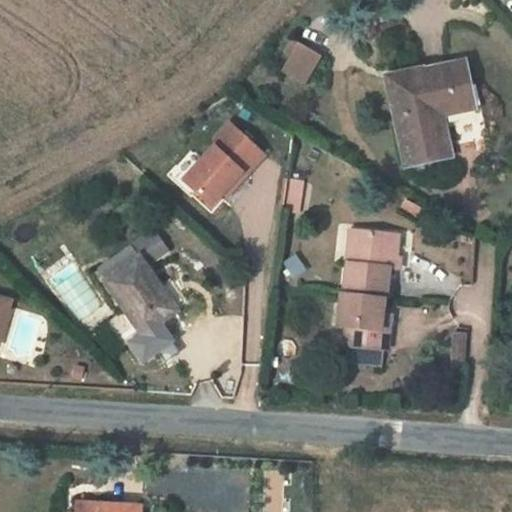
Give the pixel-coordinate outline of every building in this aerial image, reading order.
[(291,41),(277,72),(305,84),(318,53),(291,41)] [(463,112),(480,109),(477,85),(492,83),(487,57),(438,67),(438,73),(424,74),(421,67),(406,71),(428,162),(473,153),(463,112)] [(499,105),(492,83),(477,85),(480,109),(499,105)] [(266,154),(230,123),(217,139),(220,142),(187,181),(215,205),(248,166),(252,170),(266,154)] [(373,260),(369,289),(411,297),(415,297),(421,267),(424,267),(430,235),(384,225),(379,259),(373,260)] [(149,261),(115,282),(151,337),(183,318),(165,294),(169,288),(149,261)] [(411,297),(369,289),(363,289),(357,324),(365,325),(363,340),(368,341),(402,348),(410,348),(414,325),(407,323),(411,297)] [(0,300),(0,332),(13,337),(22,307),(0,300)] [(0,332),(0,346),(8,349),(13,337),(0,332)] [(400,363),(402,348),(368,341),(366,359),(400,363)]
